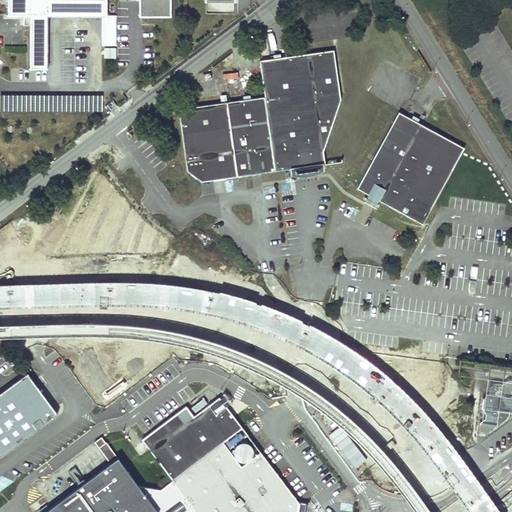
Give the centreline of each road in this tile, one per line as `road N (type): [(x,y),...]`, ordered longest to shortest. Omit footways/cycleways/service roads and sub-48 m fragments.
road 1 (unclassified): [(0,213),(281,0)]
road 2 (residential): [(511,173),(405,0)]
road 3 (unknown): [(120,81),(139,26),(190,69)]
